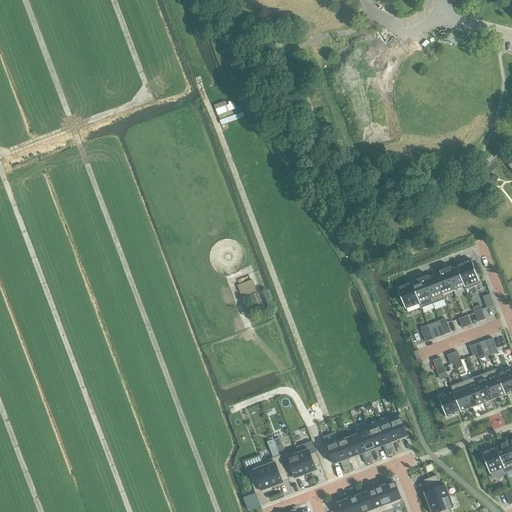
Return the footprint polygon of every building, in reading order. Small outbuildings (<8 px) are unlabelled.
[(359,0),(364,12),(361,13),(372,40),(380,37),(381,40),(393,36),(392,34),(400,31),(390,4),(388,5),(386,0),(359,0)] [(377,43),(368,46),(370,54),(379,50),(377,43)] [(382,58),(373,61),(376,68),(385,65),(382,58)] [(379,170),(360,194),(366,198),(364,200),(375,209),(377,207),(383,212),(402,189),(401,188),(414,171),(416,173),(429,157),(428,155),(439,141),(433,127),(435,126),(428,107),(427,107),(426,108),(419,88),(421,87),(410,59),(403,62),(402,59),(389,63),(388,63),(389,67),(383,70),(393,98),(395,97),(402,116),(400,117),(407,136),(392,154),(394,155),(382,171),(379,170)] [(472,119),(457,124),(460,134),(475,128),(472,119)] [(354,191),(349,197),(356,203),(361,197),(354,191)] [(456,265),(464,287),(465,290),(480,284),(471,260),(456,265)] [(456,265),(446,269),(454,291),(464,287),(456,265)] [(442,295),(454,291),(446,269),(434,273),(442,295)] [(423,278),(433,304),(444,299),(442,295),(434,273),(423,278)] [(433,304),(423,278),(411,282),(419,304),(421,308),(433,304)] [(406,309),(419,304),(411,282),(398,287),(406,309)] [(257,293),(248,296),(255,314),(264,310),(257,293)] [(490,294),(483,297),(487,308),(494,305),(490,294)] [(480,306),(474,308),(479,322),(485,319),(480,306)] [(445,319),(440,321),(442,326),(445,334),(450,332),(445,319)] [(428,326),(421,328),(426,342),(433,339),(428,326)] [(493,338),(486,341),(490,355),(498,352),(493,338)] [(480,343),(474,345),(478,354),(479,359),(485,356),(480,343)] [(474,345),(470,347),(473,356),(478,354),(474,345)] [(458,351),(452,353),(455,363),(457,367),(463,365),(458,351)] [(452,353),(447,355),(451,365),(455,363),(452,353)] [(440,358),(433,360),(434,361),(438,374),(445,372),(440,358)] [(498,373),(506,395),(511,392),(511,368),(498,373)] [(496,369),(485,373),(495,399),(506,395),(498,373),(496,369)] [(483,404),(495,399),(485,373),(474,378),(483,404)] [(462,382),(472,408),(483,404),(474,378),(462,382)] [(460,412),(472,408),(462,382),(451,386),(452,391),(460,412)] [(460,412),(452,391),(439,396),(447,417),(460,412)] [(390,419),(398,441),(409,436),(400,415),(390,419)] [(389,416),(378,420),(387,445),(398,441),(390,419),(389,416)] [(378,420),(367,425),(368,427),(377,449),(387,445),(378,420)] [(368,427),(358,431),(366,453),(377,449),(368,427)] [(358,431),(347,435),(355,457),(366,453),(358,431)] [(347,435),(337,440),(345,461),(355,457),(347,435)] [(337,440),(325,444),(334,465),(345,461),(337,440)] [(511,455),(507,442),(496,447),(504,468),(506,473),(511,470),(511,455)] [(490,474),(504,468),(496,447),(482,452),(490,474)] [(297,450),(280,456),(288,477),(294,474),(295,478),(306,474),(298,454),(297,450)] [(309,450),(298,454),(306,474),(317,470),(315,466),(320,464),(316,453),(311,455),(309,450)] [(280,456),(263,462),(272,487),(283,483),(282,479),(288,477),(280,456)] [(254,470),(248,472),(254,489),(260,487),(261,491),(272,487),(263,462),(252,466),(254,470)] [(437,476),(425,481),(429,492),(425,493),(429,504),(450,496),(446,486),(441,487),(437,476)] [(396,481),(386,485),(393,505),(403,501),(396,481)] [(386,485),(376,489),(384,511),(385,511),(395,509),(393,505),(386,485)] [(384,511),(376,489),(366,493),(373,511),(384,511)] [(373,511),(366,493),(356,496),(361,511),(373,511)] [(361,511),(356,496),(346,500),(350,511),(361,511)] [(450,496),(429,504),(432,511),(450,511),(449,508),(453,507),(450,496)] [(350,511),(346,500),(337,504),(340,511),(350,511)]
